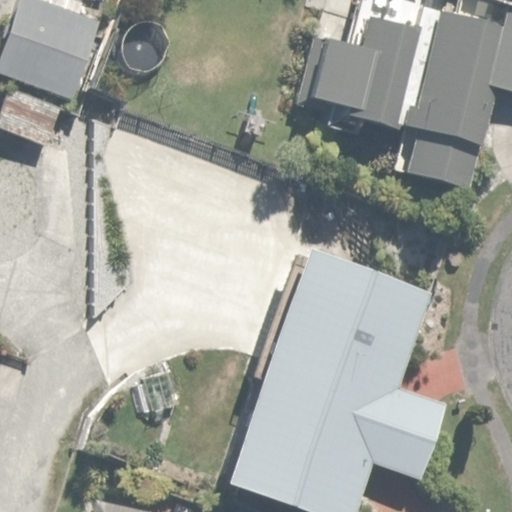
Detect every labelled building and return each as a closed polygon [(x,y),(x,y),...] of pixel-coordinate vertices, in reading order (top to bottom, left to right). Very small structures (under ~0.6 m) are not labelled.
[(106,22),(42,0),(15,0),(0,43),(0,72),(78,100),(106,22)] [(394,130),(421,20),(399,14),(402,0),(353,0),(348,22),(385,31),(379,53),(312,37),(299,92),(364,108),(360,121),(394,130)] [(511,27),(445,11),(409,133),(400,168),(463,183),(488,83),(511,88),(511,27)] [(0,86),(0,85),(0,127),(77,161),(92,126),(0,86)] [(429,296),(300,249),(219,475),(322,511),(349,511),(371,451),(415,467),(438,402),(396,386),(429,296)] [(185,511),(151,507),(92,498),(90,511),(185,511)]
